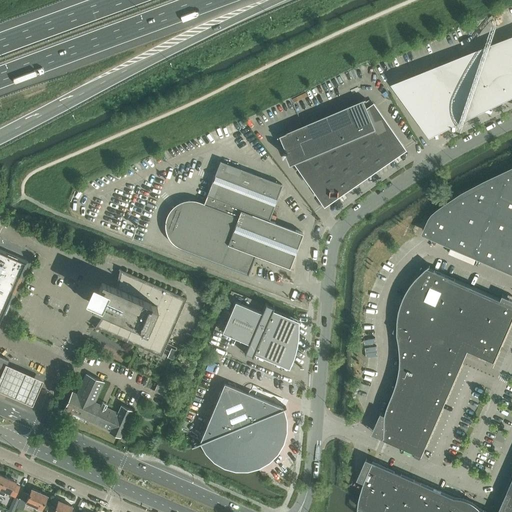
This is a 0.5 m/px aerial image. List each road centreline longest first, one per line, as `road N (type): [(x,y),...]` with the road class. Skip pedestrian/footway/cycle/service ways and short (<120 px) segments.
road 1 (unclassified): [(317,419),(338,229),(438,159),(511,123)]
road 2 (motorway): [(0,136),(279,0)]
road 3 (unclassified): [(511,280),(425,245),(403,265),(388,298),(385,377),(362,437)]
road 4 (motorway): [(0,77),(211,0)]
road 5 (secondary): [(236,511),(31,421)]
road 6 (secondary): [(10,438),(176,511)]
road 7 (residential): [(131,511),(0,453)]
road 8 (motorway): [(121,0),(0,44)]
road 9 (unclassified): [(31,421),(57,362),(0,336)]
road 10 (unclassified): [(511,363),(460,479)]
